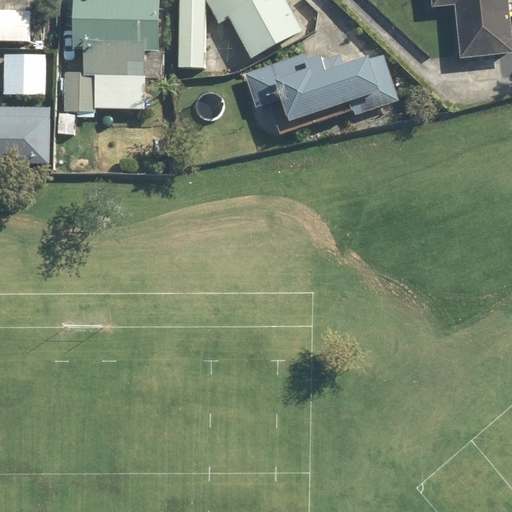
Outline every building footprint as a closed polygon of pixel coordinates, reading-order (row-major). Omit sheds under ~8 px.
[(61,113),(61,134),(75,134),(75,115),(96,116),(96,110),(149,111),(150,49),(162,50),(162,0),(77,0),(77,47),(76,77),(67,77),(66,113),(61,113)] [(204,71),(206,0),(181,0),(179,71),(204,71)] [(303,33),(284,0),(211,0),(208,2),(222,26),(236,18),(258,58),(303,33)] [(511,53),(511,12),(511,0),(435,0),(436,11),(459,9),(463,57),(511,53)] [(1,4),(0,3),(0,43),(33,44),(34,13),(1,12),(1,4)] [(311,64),(308,56),(246,74),(257,109),(282,102),(290,127),(396,96),(384,55),(344,67),(340,55),(311,64)] [(46,57),(6,57),(5,96),(46,97),(46,57)] [(52,110),(0,107),(0,162),(50,165),(52,110)]
